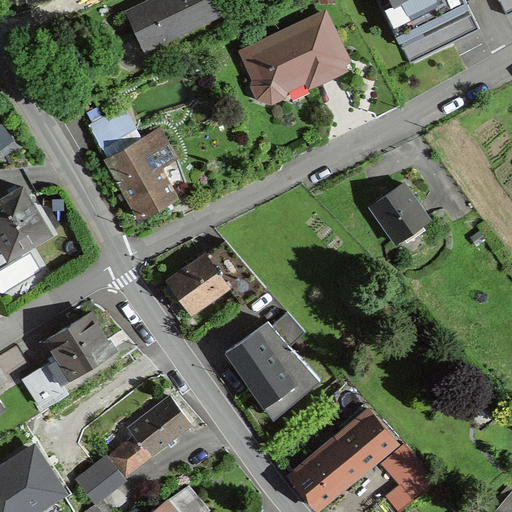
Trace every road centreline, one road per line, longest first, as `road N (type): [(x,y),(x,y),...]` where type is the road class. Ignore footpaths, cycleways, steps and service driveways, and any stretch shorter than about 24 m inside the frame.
road 1 (residential): [(122,261),(511,59)]
road 2 (residential): [(299,511),(148,321),(122,261)]
road 3 (residential): [(122,261),(0,50)]
road 4 (residential): [(122,261),(0,338)]
